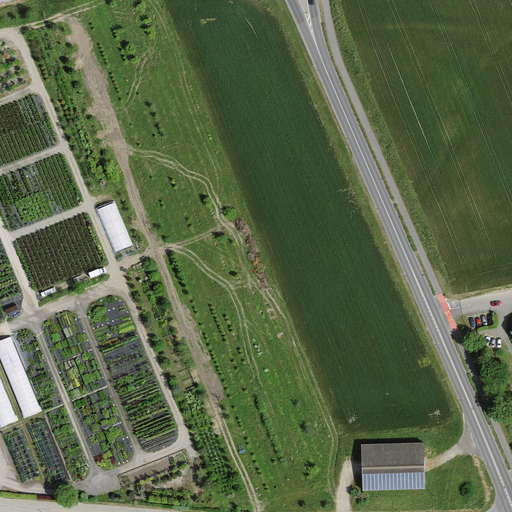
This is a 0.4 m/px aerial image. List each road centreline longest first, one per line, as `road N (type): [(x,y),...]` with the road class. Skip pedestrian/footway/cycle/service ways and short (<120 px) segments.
road 1 (secondary): [(317,49),(430,312)]
road 2 (secondary): [(430,312),(511,504)]
